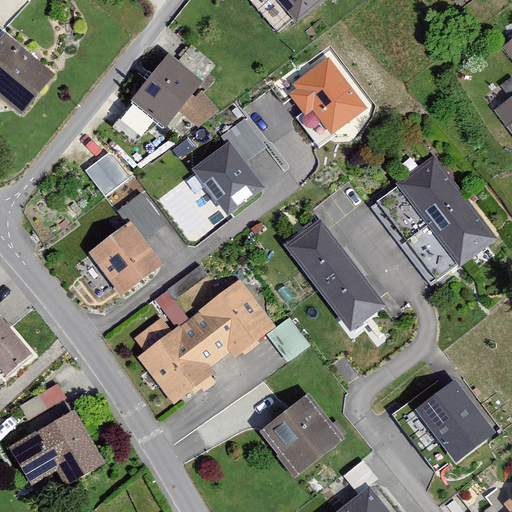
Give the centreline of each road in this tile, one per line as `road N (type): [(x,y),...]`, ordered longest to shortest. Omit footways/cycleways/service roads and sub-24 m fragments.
road 1 (residential): [(0,227),(103,361),(194,511)]
road 2 (residential): [(0,222),(181,0)]
